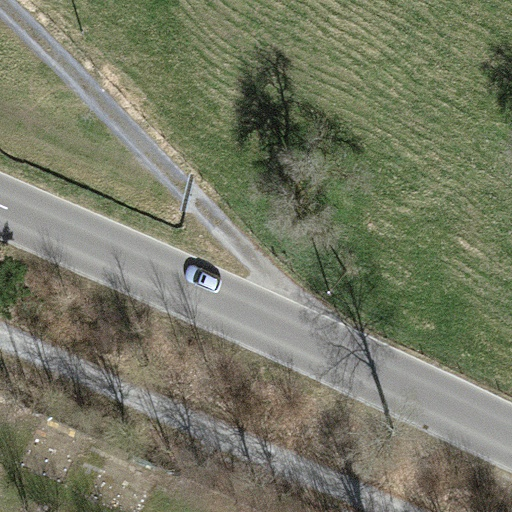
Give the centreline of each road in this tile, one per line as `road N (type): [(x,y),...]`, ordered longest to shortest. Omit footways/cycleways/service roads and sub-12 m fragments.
road 1 (secondary): [(0,204),(511,438)]
road 2 (track): [(0,2),(262,263),(287,329)]
road 3 (track): [(395,511),(0,335)]
